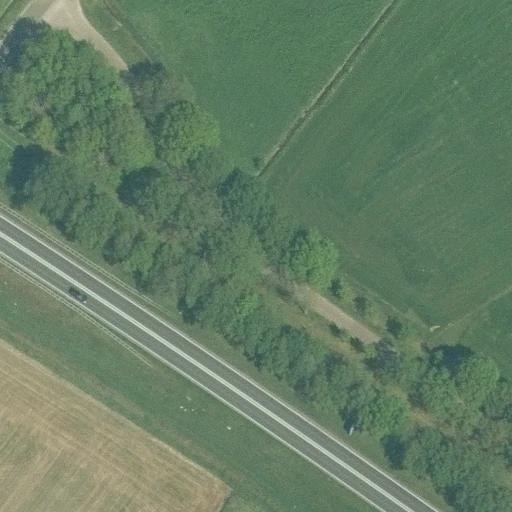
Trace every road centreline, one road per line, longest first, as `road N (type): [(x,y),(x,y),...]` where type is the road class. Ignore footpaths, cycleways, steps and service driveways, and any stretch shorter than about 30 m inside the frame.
road 1 (unclassified): [(511,449),(234,245),(188,194),(117,68),(51,0)]
road 2 (trunk): [(405,511),(0,239)]
